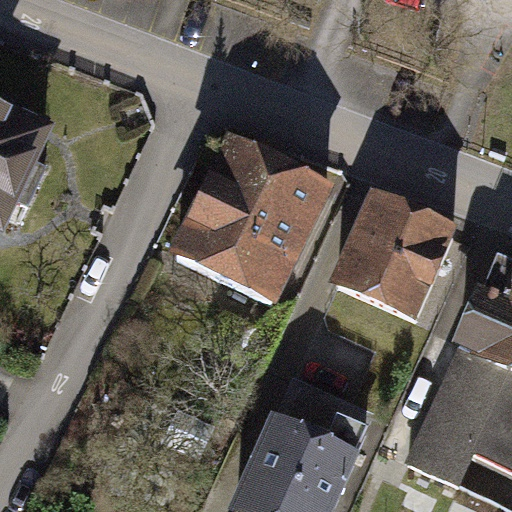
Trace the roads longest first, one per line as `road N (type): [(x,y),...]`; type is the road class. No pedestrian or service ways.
road 1 (residential): [(209,86),(1,511)]
road 2 (residential): [(511,201),(209,86)]
road 3 (residential): [(209,86),(0,10)]
